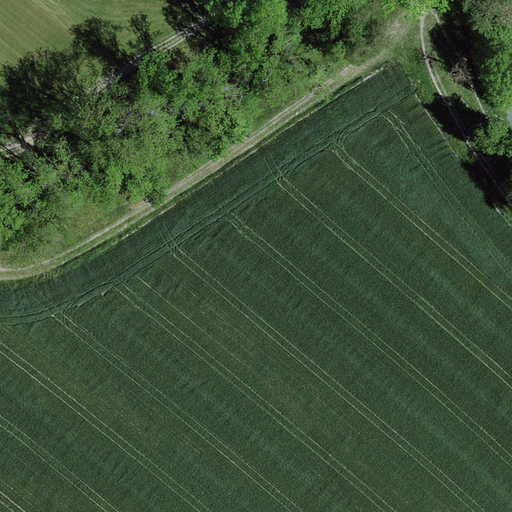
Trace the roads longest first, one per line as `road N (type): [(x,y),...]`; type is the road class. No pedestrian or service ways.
road 1 (track): [(420,16),(157,190),(38,257),(0,264)]
road 2 (track): [(237,0),(52,127),(0,151)]
